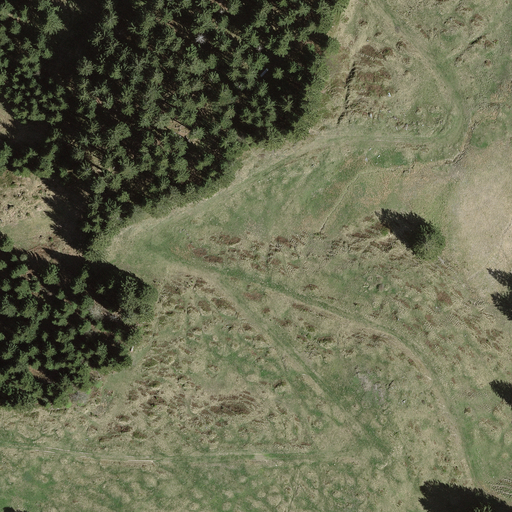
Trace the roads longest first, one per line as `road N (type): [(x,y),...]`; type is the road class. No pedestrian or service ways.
road 1 (track): [(511,498),(475,474),(459,421),(416,344),(360,314),(207,277),(372,444),(351,455),(90,458),(0,446)]
road 2 (track): [(207,277),(152,245),(152,234),(167,223),(313,144),(345,136),(429,142),(456,131),(462,108),(454,93),(382,0)]
